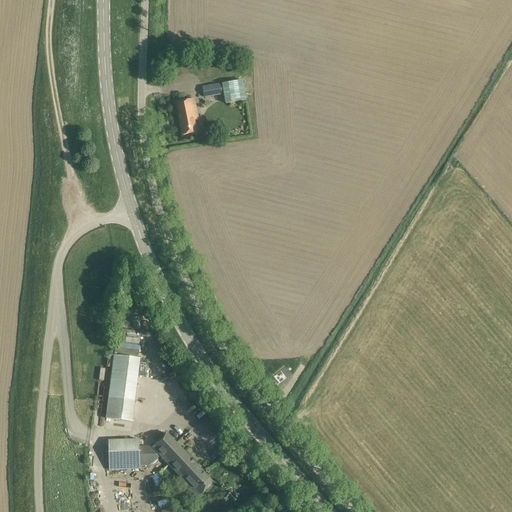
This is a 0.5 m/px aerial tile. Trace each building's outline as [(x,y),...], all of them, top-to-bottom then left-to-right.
[(245,100),(242,81),(202,87),(204,98),(224,95),(226,104),(245,100)] [(198,121),(194,99),(176,103),(182,136),(197,133),(195,122),(198,121)] [(114,356),(106,419),(132,422),(140,359),(138,359),(139,351),(115,348),(114,356)] [(214,484),(167,434),(152,447),(190,488),(186,491),(195,500),(200,495),(201,495),(214,484)] [(108,441),(109,470),(140,469),(140,466),(150,466),(158,458),(148,447),(139,447),(139,440),(118,441),(108,441)]
